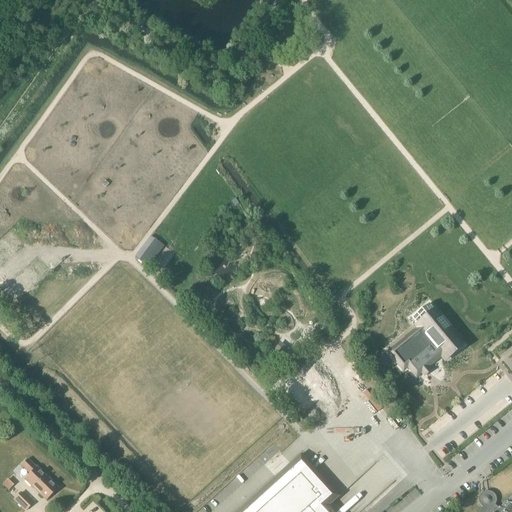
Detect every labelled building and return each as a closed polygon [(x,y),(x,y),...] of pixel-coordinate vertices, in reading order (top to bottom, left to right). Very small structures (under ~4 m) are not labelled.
[(94,204),(82,216),(107,241),(119,229),(94,204)] [(59,214),(44,229),(75,261),(90,246),(79,234),(80,232),(72,224),(71,226),(59,214)] [(150,237),(135,258),(143,264),(159,243),(150,237)] [(418,328),(389,353),(403,370),(407,366),(416,376),(421,372),(424,375),(429,371),(426,367),(441,356),(445,361),(464,345),(435,310),(434,310),(429,304),(411,318),(417,324),(416,325),(418,328)] [(281,344),(276,350),(287,358),(291,353),(281,344)] [(330,511),(327,507),(338,497),(300,455),(236,511),(330,511)] [(27,460),(22,464),(21,466),(30,474),(24,480),(46,501),(58,489),(36,467),(36,468),(27,460)] [(9,490),(11,487),(5,481),(3,484),(9,490)] [(33,506),(22,494),(16,500),(27,511),(33,506)] [(511,511),(511,496),(511,497),(510,495),(504,503),(501,502),(497,507),(494,505),(493,505),(491,503),(490,496),(486,497),(483,497),(484,504),(482,507),(477,511),(511,511)]
